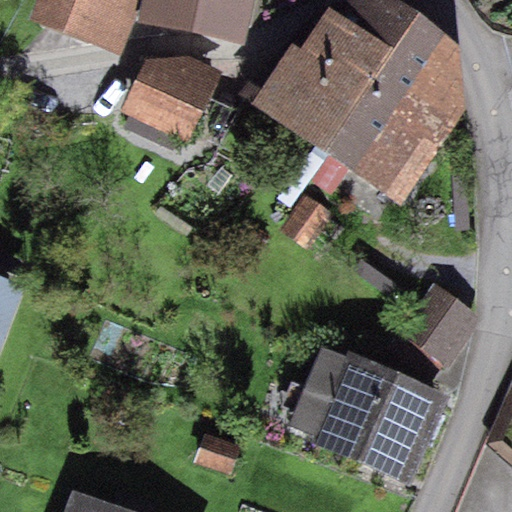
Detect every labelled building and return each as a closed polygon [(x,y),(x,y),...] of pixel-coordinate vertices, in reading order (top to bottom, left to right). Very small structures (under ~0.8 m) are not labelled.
[(121,39),(136,0),(51,0),(44,17),(92,36),(95,29),(121,39)] [(157,0),(155,15),(233,34),(237,15),(247,17),(250,0),(157,0)] [(262,104),(267,98),(343,151),(375,105),(380,52),(403,20),(379,2),(348,16),(341,25),(335,20),(314,49),(299,38),(248,94),(262,104)] [(451,125),(419,104),(453,57),(403,20),(380,52),(375,105),(343,151),(397,188),(429,142),(436,147),(451,125)] [(153,64),(130,112),(184,137),(207,90),(153,64)] [(304,201),(288,224),(311,240),(327,217),(304,201)] [(432,294),(392,351),(432,378),(471,321),(432,294)] [(325,359),(297,423),(408,472),(437,409),(424,403),(325,359)] [(205,440),(198,463),(227,472),(235,450),(205,440)]
